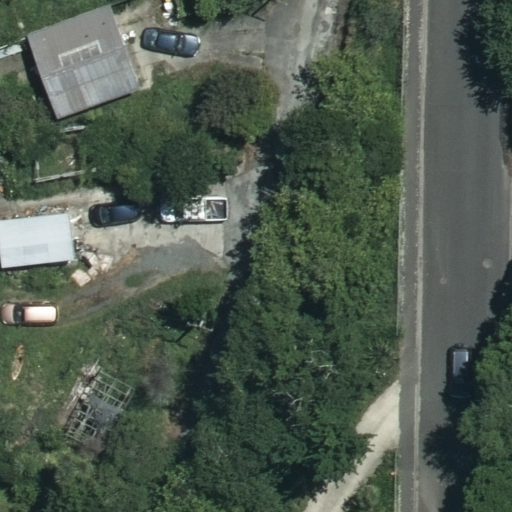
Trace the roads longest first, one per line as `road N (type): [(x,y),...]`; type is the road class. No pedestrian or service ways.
road 1 (residential): [(314,0),(254,207),(149,511)]
road 2 (residential): [(475,511),(490,0)]
